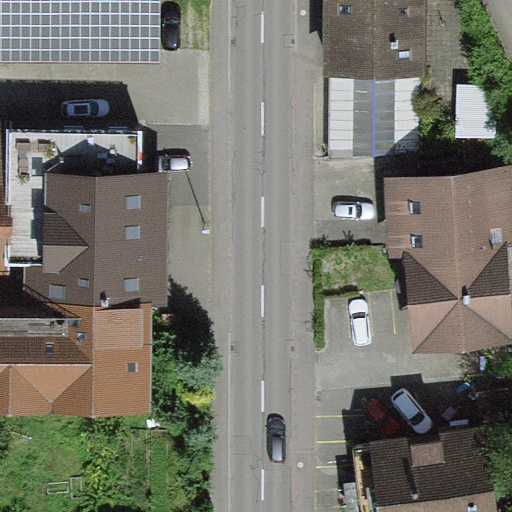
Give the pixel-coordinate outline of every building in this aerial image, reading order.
[(162,0),(0,0),(0,62),(162,64),(162,0)] [(327,0),(328,75),(334,74),(334,151),(422,151),(422,79),(429,79),(428,0),(327,0)] [(497,86),(457,85),(457,137),(496,137),(497,86)] [(0,119),(0,276),(7,277),(7,265),(28,265),(27,308),(0,307),(0,409),(147,410),(148,300),(163,300),(164,175),(138,175),(138,136),(5,135),(5,120),(0,119)] [(511,176),(511,173),(385,184),(391,263),(405,262),(412,353),(511,345),(503,242),(511,241),(511,176)] [(493,511),(482,429),(355,446),(363,511),(493,511)]
